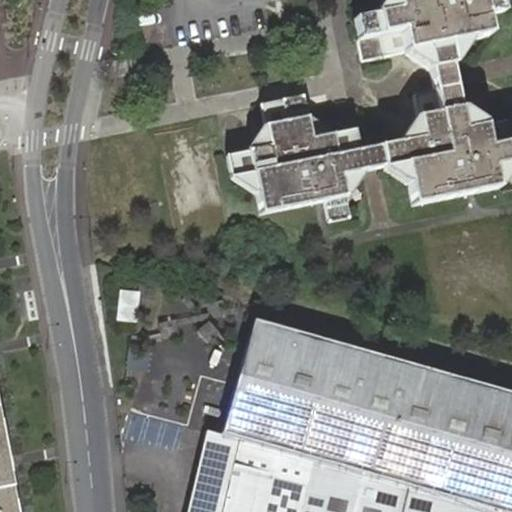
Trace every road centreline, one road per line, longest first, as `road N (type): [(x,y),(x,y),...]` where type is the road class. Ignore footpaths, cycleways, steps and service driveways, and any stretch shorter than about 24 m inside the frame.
road 1 (tertiary): [(60,0),(38,95),(35,176),(47,250),(75,338)]
road 2 (tertiary): [(75,338),(69,135),(100,0)]
road 3 (tertiary): [(75,338),(95,511)]
